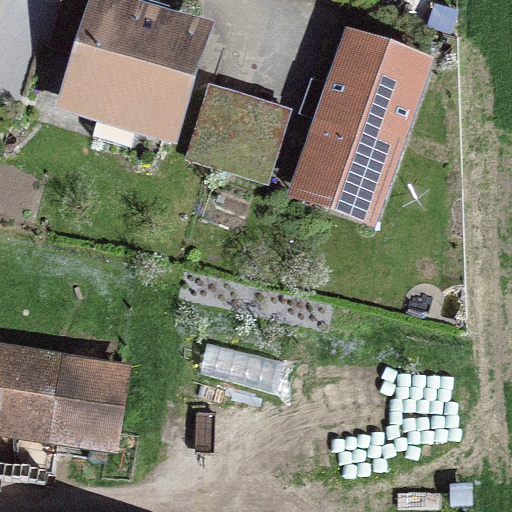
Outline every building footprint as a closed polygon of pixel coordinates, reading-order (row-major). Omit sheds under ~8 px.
[(69,0),(64,0),(50,47),(75,55),(90,7),(69,0)] [(103,11),(74,103),(101,111),(93,138),(131,149),(139,123),(166,131),(195,39),(163,29),(168,13),(140,4),(135,21),(103,11)] [(305,173),(378,199),(424,67),(352,42),(305,173)] [(210,90),(188,160),(266,185),(289,114),(210,90)] [(0,432),(64,443),(76,365),(0,352),(0,432)]
